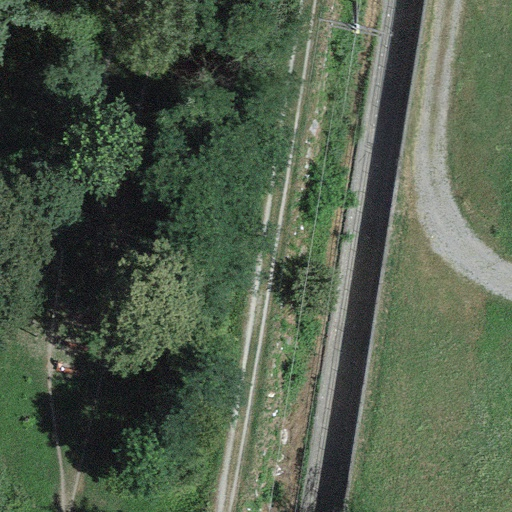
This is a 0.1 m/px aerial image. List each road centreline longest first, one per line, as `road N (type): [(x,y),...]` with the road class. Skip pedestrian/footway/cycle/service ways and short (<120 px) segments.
road 1 (track): [(308,0),(225,511)]
road 2 (track): [(511,276),(471,262),(449,229),(431,159),(456,0)]
